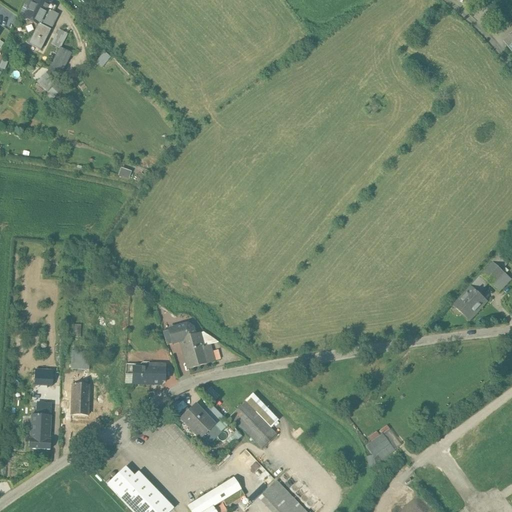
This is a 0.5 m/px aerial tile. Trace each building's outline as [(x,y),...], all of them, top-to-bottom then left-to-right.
[(19,10),(5,0),(3,0),(2,0),(1,1),(0,1),(0,14),(1,15),(0,16),(0,24),(0,25),(10,32),(19,10)] [(25,0),(24,4),(29,6),(24,18),(38,26),(48,6),(49,6),(51,2),(47,0),(25,0)] [(48,6),(38,26),(28,45),(40,51),(58,15),(50,11),(52,8),(49,6),(48,6)] [(10,32),(0,25),(0,38),(4,41),(10,32)] [(50,44),(60,48),(67,32),(56,28),(50,44)] [(76,53),(65,47),(55,66),(65,74),(76,53)] [(102,66),(110,56),(104,52),(96,61),(102,66)] [(46,73),(37,82),(49,95),(54,90),(52,88),(56,84),(46,73)] [(62,89),(56,84),(52,88),(54,90),(49,95),(53,98),(54,97),(60,102),(66,96),(60,91),(62,89)] [(68,98),(62,104),(66,109),(73,102),(68,98)] [(66,109),(65,110),(70,114),(77,107),(73,102),(66,109)] [(119,168),(118,175),(128,177),(130,170),(119,168)] [(493,263),(453,306),(470,321),(487,303),(479,295),(489,284),(499,293),(511,280),(493,263)] [(84,324),(73,323),(72,335),(84,337),(84,324)] [(186,325),(168,331),(172,344),(181,342),(180,340),(194,336),(192,329),(186,325)] [(168,331),(163,332),(167,346),(172,344),(168,331)] [(194,336),(180,340),(181,342),(189,369),(206,364),(202,347),(200,340),(198,335),(194,336)] [(210,338),(200,340),(202,347),(210,346),(218,344),(210,338)] [(210,346),(202,347),(206,364),(214,362),(210,346)] [(84,352),(72,351),(71,358),(71,369),(89,370),(89,359),(83,359),(84,352)] [(140,365),(126,364),(125,384),(132,384),(133,368),(149,368),(149,365),(149,362),(143,362),(140,365)] [(149,365),(149,368),(133,368),(132,384),(162,385),(162,384),(164,383),(164,378),(162,378),(162,365),(149,365)] [(89,385),(72,385),(71,415),(88,416),(89,385)] [(50,391),(33,390),(31,415),(51,416),(53,403),(50,391)] [(277,421),(252,396),(245,403),(247,405),(269,428),(277,421)] [(203,414),(195,405),(180,419),(200,440),(204,437),(214,426),(203,414)] [(228,423),(211,405),(203,414),(214,426),(204,437),(208,441),(210,442),(225,428),(224,427),(228,423)] [(269,428),(247,405),(233,419),(261,449),(275,435),(269,428)] [(51,416),(31,415),(30,440),(29,440),(28,449),(50,450),(50,441),(49,441),(51,416)] [(382,434),(365,447),(372,456),(377,463),(394,451),(382,434)] [(372,456),(366,457),(369,468),(377,463),(372,456)] [(124,469),(107,485),(116,494),(133,478),(124,469)] [(170,511),(173,509),(138,473),(133,478),(116,494),(132,511),(170,511)] [(234,479),(211,493),(218,504),(222,501),(226,507),(244,496),(234,479)] [(304,511),(276,482),(261,496),(277,511),(304,511)] [(211,493),(187,507),(190,511),(215,511),(213,507),(218,504),(211,493)] [(249,507),(250,505),(249,503),(248,501),(246,500),(245,500),(243,500),(241,501),(240,503),(240,505),(240,507),(241,509),(243,510),(245,510),(247,510),(248,508),(249,507)]
